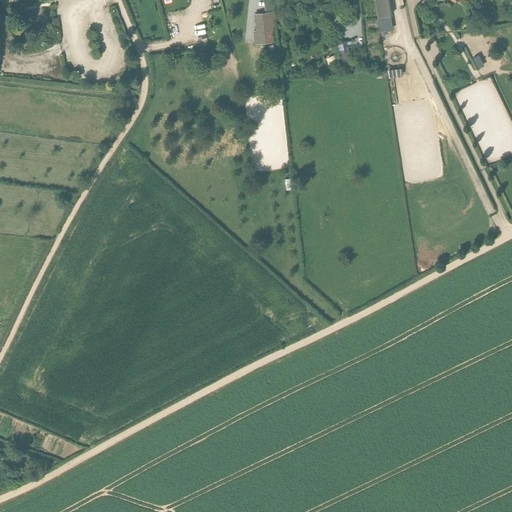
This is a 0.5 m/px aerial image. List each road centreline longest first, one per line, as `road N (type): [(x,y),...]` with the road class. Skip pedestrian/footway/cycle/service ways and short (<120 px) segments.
road 1 (track): [(511,233),(0,499)]
road 2 (track): [(0,356),(139,105),(143,68),(117,0)]
road 3 (track): [(511,233),(416,45)]
